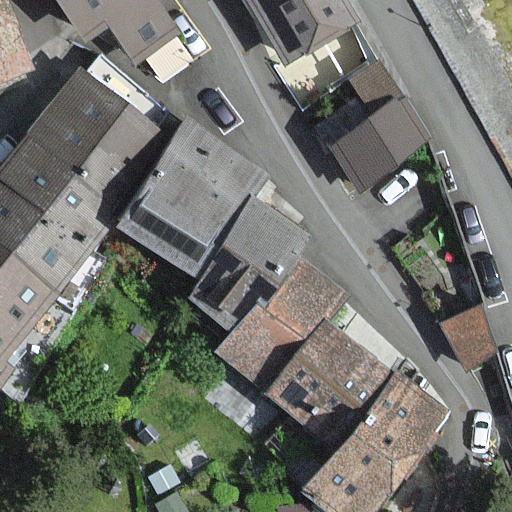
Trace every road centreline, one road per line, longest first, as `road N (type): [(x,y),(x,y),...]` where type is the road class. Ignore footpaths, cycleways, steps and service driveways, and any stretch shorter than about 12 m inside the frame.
road 1 (residential): [(470,418),(430,349),(344,236),(206,0)]
road 2 (residential): [(384,0),(511,253)]
